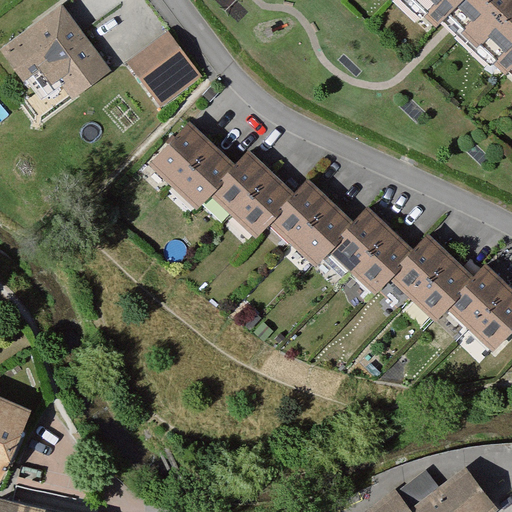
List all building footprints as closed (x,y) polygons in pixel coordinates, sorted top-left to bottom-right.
[(412,0),(447,32),(452,27),(476,0),(412,0)] [(511,0),(476,0),(452,27),(511,82),(511,0)] [(108,74),(56,9),(0,50),(0,60),(24,92),(49,78),(68,104),(108,74)] [(167,35),(125,67),(160,113),(202,82),(167,35)] [(184,125),(140,169),(189,217),(202,205),(215,193),(206,184),(225,165),(184,125)] [(288,196),(242,149),(225,165),(206,184),(215,193),(202,205),(246,250),(267,230),(273,211),(288,196)] [(349,226),(303,180),(288,196),(273,211),(267,230),(310,273),(318,263),(337,239),(349,226)] [(407,249),(363,210),(349,226),(337,239),(318,263),(372,306),(385,289),(397,275),(395,269),(391,267),(407,249)] [(475,283),(423,237),(395,269),(397,275),(385,289),(432,330),(442,319),(458,301),(475,283)] [(486,360),(511,332),(511,301),(483,275),(475,283),(458,301),(442,319),(486,360)] [(0,453),(20,407),(0,398),(0,453)] [(467,469),(411,511),(489,511),(497,506),(467,469)] [(410,511),(397,493),(371,511),(410,511)]
